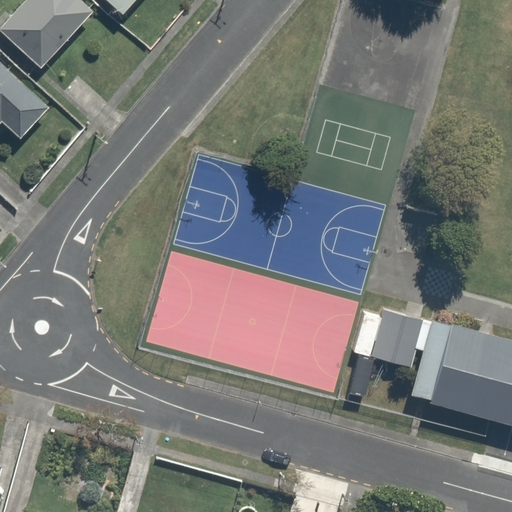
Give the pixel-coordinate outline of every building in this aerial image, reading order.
[(87,9),(77,0),(13,0),(0,14),(0,42),(31,71),(87,9)] [(97,0),(114,14),(126,0),(97,0)] [(41,105),(0,66),(0,119),(3,117),(17,131),(41,105)] [(422,322),(381,312),(370,358),(411,368),(422,322)] [(511,342),(431,320),(412,396),(511,422),(511,342)]
